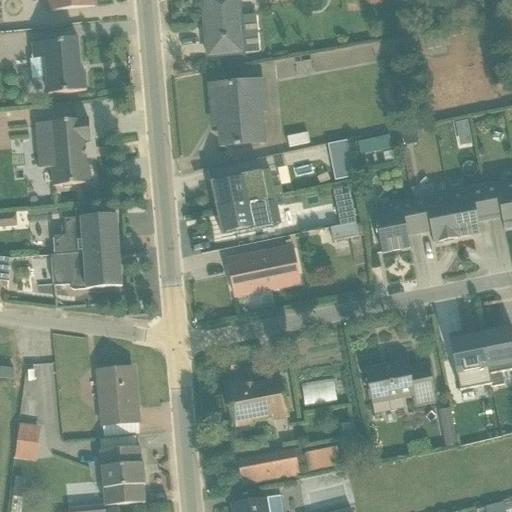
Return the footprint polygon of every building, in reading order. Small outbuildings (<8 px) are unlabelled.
[(45,0),(47,14),(99,9),(98,0),(45,0)] [(203,0),(209,59),(249,55),(243,0),(203,0)] [(54,96),(95,93),(91,39),(36,43),(37,59),(51,58),(54,96)] [(217,154),(275,148),(268,80),(210,86),(217,154)] [(56,189),(97,185),(91,119),(36,124),(41,171),(54,170),(56,189)] [(277,138),(278,149),(296,147),(295,136),(277,138)] [(220,210),(280,199),(275,175),(216,186),(220,210)] [(511,235),(511,184),(501,186),(511,236),(511,235)] [(325,226),(319,226),(320,242),(347,240),(342,188),(322,190),(325,226)] [(462,242),(486,237),(477,192),(452,197),(462,242)] [(462,242),(452,197),(428,202),(437,248),(462,242)] [(225,238),(285,226),(280,199),(220,210),(225,238)] [(387,260),(416,254),(407,208),(378,214),(387,260)] [(56,257),(127,252),(125,216),(53,221),(56,257)] [(236,302),(307,286),(298,247),(227,264),(236,302)] [(58,294),(130,289),(127,252),(56,257),(58,294)] [(501,376),(511,373),(511,332),(511,331),(481,337),(490,387),(491,390),(503,388),(501,376)] [(481,337),(449,343),(459,393),(490,387),(481,337)] [(377,419),(438,407),(428,361),(367,373),(377,419)] [(102,428),(145,424),(140,368),(97,372),(102,428)] [(288,384),(292,407),(340,399),(336,376),(288,384)] [(236,428),(292,419),(286,380),(229,389),(236,428)] [(429,429),(440,427),(437,408),(426,410),(429,429)] [(18,466),(35,466),(36,425),(19,424),(18,466)] [(106,509),(153,506),(149,448),(102,451),(106,509)] [(236,462),(241,488),(294,479),(289,452),(236,462)] [(233,511),(287,511),(285,498),(233,508),(233,511)] [(477,511),(511,511),(511,498),(477,501),(477,511)] [(57,505),(57,511),(92,511),(92,503),(57,505)]
